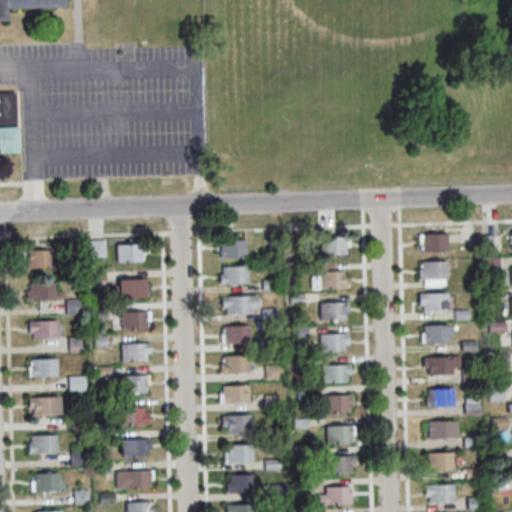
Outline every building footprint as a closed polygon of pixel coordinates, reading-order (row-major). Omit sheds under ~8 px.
[(0,0),(66,0),(67,8),(6,10),(6,22),(0,22),(0,0)] [(0,93),(16,93),(18,154),(0,154),(0,93)] [(447,251),(447,232),(418,232),(418,251),(447,251)] [(482,250),(498,250),(498,234),(482,234),(482,250)] [(319,253),(319,236),(343,236),(343,253),(319,253)] [(269,252),(269,237),(278,237),(278,251),(269,252)] [(102,239),(102,256),(87,257),(87,240),(102,239)] [(218,240),(243,240),(243,256),(218,257),(218,240)] [(66,255),(66,241),(76,241),(76,255),(66,255)] [(139,261),(114,261),(114,245),(139,244),(139,261)] [(25,250),(49,250),(50,267),(25,267),(25,250)] [(498,256),(478,257),(480,283),(499,282),(498,256)] [(418,285),(447,285),(447,260),(418,260),(418,285)] [(331,272),(318,272),(317,263),(331,263),(331,272)] [(310,273),(295,273),(295,265),(310,264),(310,273)] [(246,283),(217,283),(217,274),(221,274),(221,267),(246,267),(246,283)] [(102,279),(88,280),(88,271),(101,271),(102,279)] [(309,289),(309,276),(318,276),(318,272),(331,272),(341,272),(341,277),(346,277),(346,288),(309,289)] [(142,296),(102,297),(101,287),(116,287),(116,280),(142,280),(142,296)] [(276,290),(260,290),(260,280),(276,280),(276,290)] [(25,300),(24,290),(28,290),(28,282),(53,282),(53,291),(59,291),(59,297),(53,298),(53,299),(25,300)] [(486,289),(486,298),(501,298),(501,289),(486,289)] [(418,292),(418,310),(449,310),(449,292),(418,292)] [(301,303),(287,303),(287,294),(301,293),(301,303)] [(219,297),(254,296),(254,309),(248,309),(248,313),(224,313),(223,308),(219,308),(219,297)] [(79,299),(80,313),(64,314),(64,299),(79,299)] [(318,320),(318,303),(346,302),(346,311),(343,311),(343,320),(318,320)] [(93,318),(93,304),(107,304),(107,318),(93,318)] [(260,308),(273,308),(273,319),(261,319),(260,308)] [(454,308),(454,319),(469,318),(469,308),(454,308)] [(119,312),(147,311),(147,321),(144,321),(144,328),(119,328),(119,312)] [(504,320),(488,321),(489,330),(504,329),(504,320)] [(26,321),(55,321),(55,337),(31,338),(30,332),(27,332),(26,321)] [(449,341),(449,324),(420,324),(420,341),(449,341)] [(247,326),(247,342),(223,342),(222,326),(247,326)] [(304,335),(290,336),(290,327),(304,326),(304,335)] [(342,350),(318,351),(318,335),(346,334),(346,344),(342,344),(342,350)] [(80,336),(81,351),(67,351),(67,337),(80,336)] [(105,347),(91,347),(91,336),(104,336),(105,347)] [(476,340),(461,340),(461,349),(476,349),(476,340)] [(119,361),(119,344),(147,344),(147,352),(143,352),(143,360),(119,361)] [(508,352),(494,353),(494,363),(508,362),(508,352)] [(423,373),(460,373),(460,355),(423,355),(423,373)] [(218,363),(221,363),(221,356),(246,356),(246,372),(218,373),(218,363)] [(29,359),(54,359),(54,375),(26,376),(26,367),(29,367),(29,359)] [(262,366),(279,365),(280,379),(263,379),(262,366)] [(348,374),(344,374),(344,382),(319,382),(319,366),(348,365),(348,374)] [(109,376),(94,376),(94,367),(109,366),(109,376)] [(143,392),(119,392),(119,375),(146,375),(146,384),(143,384),(143,392)] [(66,376),(82,376),(83,390),(66,391),(66,376)] [(504,383),(487,383),(487,400),(504,400),(504,383)] [(246,402),(217,402),(217,393),(221,393),(221,386),(245,386),(246,402)] [(295,403),(295,387),(308,387),(309,403),(295,403)] [(454,388),(425,388),(425,405),(454,405),(454,388)] [(276,394),(276,409),(263,409),(263,395),(276,394)] [(322,395),(350,395),(350,404),(347,404),(347,412),(322,412),(322,395)] [(56,397),(56,413),(31,414),(31,408),(26,409),(26,397),(56,397)] [(480,412),(480,400),(465,400),(465,412),(480,412)] [(146,424),(114,425),(114,408),(141,407),(141,413),(145,413),(146,424)] [(219,415),(249,415),(249,431),(225,432),(225,426),(220,426),(219,415)] [(506,416),(491,417),(492,428),(507,427),(506,416)] [(305,428),(291,428),(291,419),(305,418),(305,428)] [(70,429),(70,419),(83,419),(83,429),(70,429)] [(456,420),(427,420),(427,438),(456,438),(456,420)] [(353,435),(349,435),(349,442),(324,443),(324,426),(353,426),(353,435)] [(261,428),(276,428),(276,439),(261,439),(261,428)] [(95,443),(95,432),(109,432),(109,443),(95,443)] [(26,443),(29,443),(29,436),(54,435),(54,452),(26,453),(26,443)] [(463,436),(464,446),(480,445),(479,435),(463,436)] [(118,439),(148,439),(149,448),(145,448),(145,455),(118,456),(118,439)] [(222,453),(225,453),(225,445),(251,445),(251,462),(222,462),(222,453)] [(306,461),(292,461),(292,448),(306,448),(306,461)] [(84,450),(84,466),(68,466),(68,450),(84,450)] [(453,469),(453,451),(424,451),(424,469),(453,469)] [(325,473),(324,456),(352,456),(352,465),(349,465),(350,473),(325,473)] [(263,459),(277,459),(277,469),(263,469),(263,459)] [(107,473),(96,473),(95,462),(107,462),(107,473)] [(481,467),(465,467),(465,477),(481,477),(481,467)] [(114,488),(114,471),(147,470),(147,488),(114,488)] [(56,473),(56,489),(28,490),(28,482),(31,482),(31,474),(56,473)] [(225,483),(228,483),(228,475),(252,475),(253,491),(225,491),(225,483)] [(308,494),(292,494),(291,479),(307,479),(308,494)] [(503,489),(503,480),(489,480),(489,490),(503,489)] [(454,500),(454,483),(422,483),(422,500),(454,500)] [(269,484),(285,484),(285,498),(269,498),(269,484)] [(348,503),(315,504),(315,495),(322,495),(322,488),(348,487),(348,503)] [(71,490),(85,490),(85,503),(72,503),(71,490)] [(112,502),(97,503),(97,493),(111,493),(112,502)] [(482,496),(467,496),(467,509),(483,509),(482,496)] [(124,511),(124,503),(148,502),(148,507),(153,507),(153,511),(124,511)]
